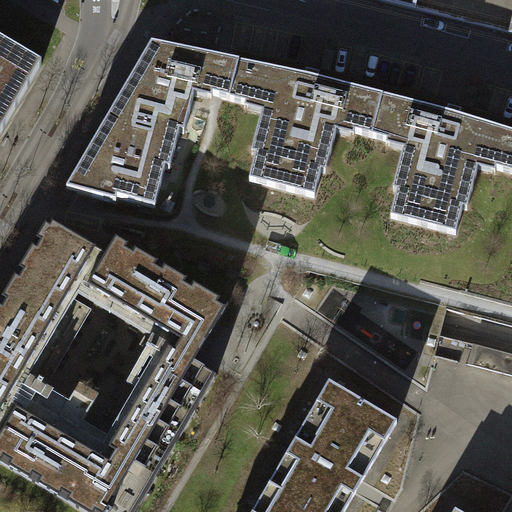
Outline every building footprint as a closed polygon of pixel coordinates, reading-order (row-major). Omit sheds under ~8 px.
[(417,0),(358,0),(414,14),(417,0)] [(0,137),(43,66),(0,40),(0,137)] [(511,134),(452,116),(382,98),(311,80),(239,64),(225,61),(152,46),(67,191),(116,204),(117,199),(155,209),(166,170),(170,171),(180,134),(184,134),(194,97),(216,102),(263,115),(252,155),(257,156),(249,182),(315,198),(321,173),(326,174),(336,134),(404,151),(393,191),(398,193),(391,219),(456,235),(463,210),(467,211),(478,171),(511,179),(511,134)] [(137,511),(217,377),(195,364),(229,306),(116,239),(106,256),(48,222),(0,303),(0,463),(83,511),(137,511)] [(511,373),(511,350),(479,342),(473,364),(511,373)] [(269,485),(315,511),(345,511),(360,487),(397,423),(329,383),(269,485)] [(253,511),(315,511),(269,485),(253,511)]
